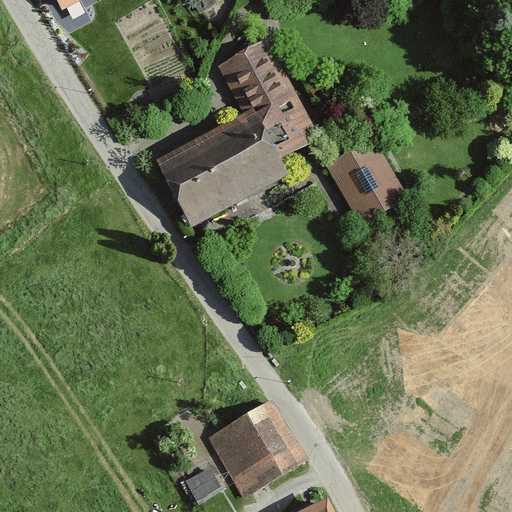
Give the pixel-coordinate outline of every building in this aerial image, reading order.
[(78,0),(48,0),(56,12),(78,0)] [(314,132),(266,42),(215,69),(240,116),(150,163),(185,229),(282,178),(275,163),(306,147),(301,138),(314,132)] [(405,200),(371,140),(324,166),(357,227),(405,200)] [(265,403),(204,436),(237,496),(298,462),(265,403)] [(198,498),(220,485),(207,464),(185,477),(198,498)]
